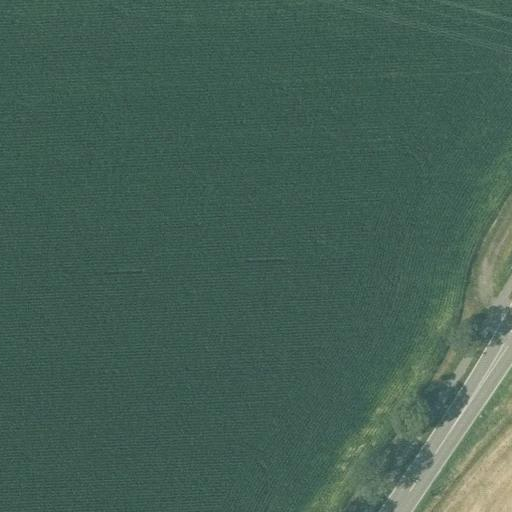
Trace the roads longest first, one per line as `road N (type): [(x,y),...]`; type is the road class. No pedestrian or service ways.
road 1 (secondary): [(395,511),(511,336)]
road 2 (track): [(511,232),(479,281),(487,322),(509,339)]
